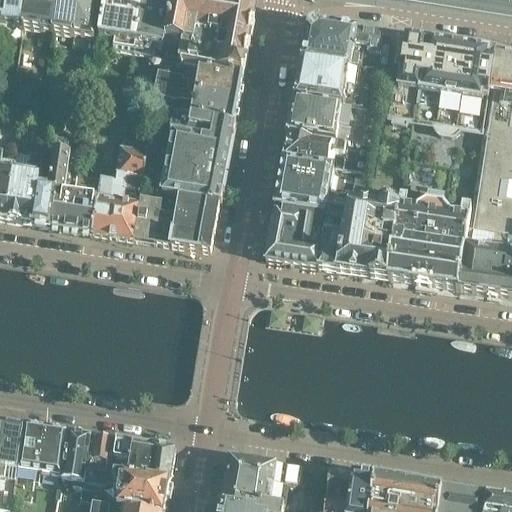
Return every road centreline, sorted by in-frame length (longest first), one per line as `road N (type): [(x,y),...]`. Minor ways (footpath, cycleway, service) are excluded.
road 1 (residential): [(207,433),(511,481)]
road 2 (residential): [(289,0),(232,279)]
road 3 (residential): [(511,324),(232,279)]
road 4 (residential): [(232,279),(0,244)]
road 5 (residential): [(0,405),(207,433)]
road 6 (residential): [(232,279),(207,433)]
road 7 (residential): [(392,0),(511,19)]
